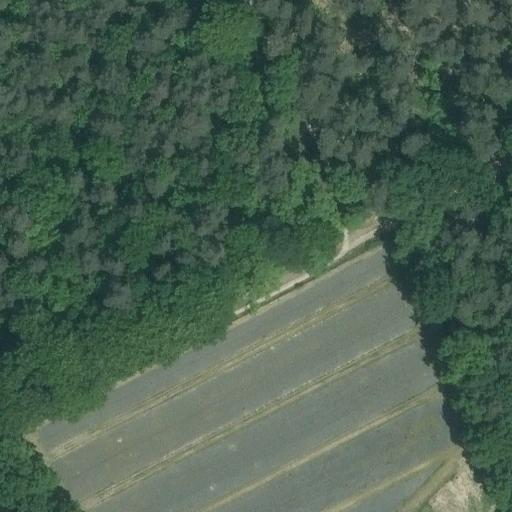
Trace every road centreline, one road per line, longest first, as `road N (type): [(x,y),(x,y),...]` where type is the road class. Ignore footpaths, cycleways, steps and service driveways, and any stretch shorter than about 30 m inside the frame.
road 1 (track): [(339,246),(0,424)]
road 2 (track): [(510,511),(391,223)]
road 3 (track): [(339,246),(231,0)]
road 4 (track): [(511,158),(339,246)]
